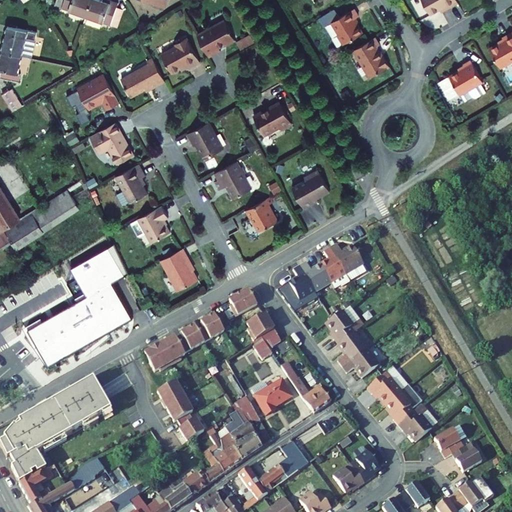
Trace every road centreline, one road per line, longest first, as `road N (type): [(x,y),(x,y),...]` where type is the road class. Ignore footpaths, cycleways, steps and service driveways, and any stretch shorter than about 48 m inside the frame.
road 1 (residential): [(238,102),(221,77),(152,114),(242,281)]
road 2 (residential): [(242,281),(0,418)]
road 3 (residential): [(181,511),(346,399)]
road 4 (unclassified): [(511,120),(379,203)]
road 5 (residential): [(252,275),(346,399)]
road 6 (residential): [(346,399),(395,464),(390,482),(351,511)]
road 7 (residential): [(379,203),(252,275)]
